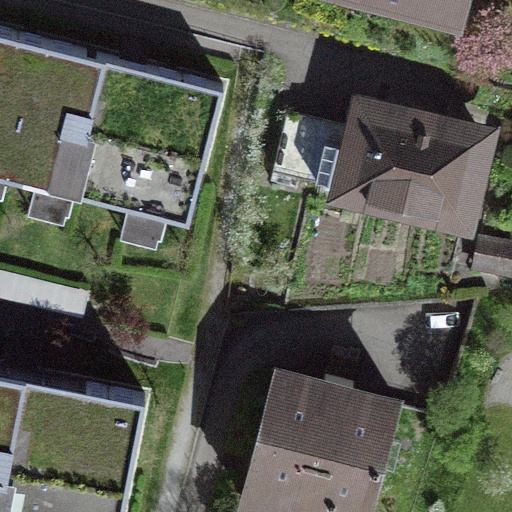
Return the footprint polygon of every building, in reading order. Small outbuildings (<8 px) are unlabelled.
[(411,0),(450,10),(453,0),(411,0)] [(223,83),(0,25),(0,169),(189,217),(223,83)] [(359,127),(288,110),(274,168),(462,214),(482,133),(364,105),(359,127)] [(506,252),(465,245),(460,273),(501,280),(506,252)] [(25,369),(0,364),(0,505),(14,508),(33,511),(121,511),(145,393),(86,381),(83,395),(23,383),(25,369)] [(322,381),(275,369),(241,495),(274,504),(272,511),(367,511),(397,401),(350,388),(353,376),(325,369),(322,381)]
